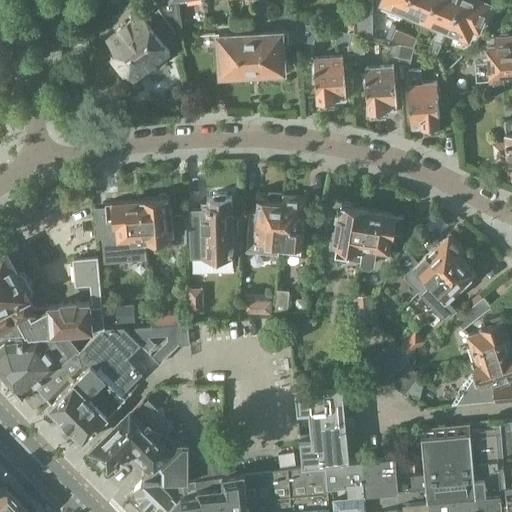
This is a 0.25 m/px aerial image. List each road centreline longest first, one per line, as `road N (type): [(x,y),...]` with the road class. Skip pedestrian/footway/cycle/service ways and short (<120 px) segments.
road 1 (residential): [(37,157),(286,141),(384,160),(511,217)]
road 2 (residential): [(37,157),(23,95),(44,15),(56,0)]
road 3 (secondary): [(81,511),(0,423)]
